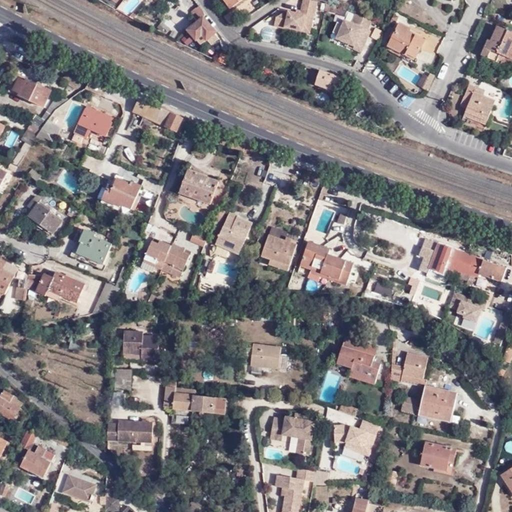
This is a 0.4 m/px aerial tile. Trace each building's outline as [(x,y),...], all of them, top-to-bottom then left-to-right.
[(311,28),(317,2),(310,0),(303,0),(301,10),(301,13),(297,12),(288,11),(277,17),(275,25),(286,28),(286,27),(303,31),(304,26),(311,28)] [(203,16),(202,10),(199,4),(194,8),(201,18),(203,16)] [(344,24),(339,35),(338,38),(347,43),(355,46),(353,49),(362,52),(371,31),(368,30),(372,20),(356,14),(352,23),(345,20),(344,24)] [(201,18),(188,28),(201,44),(207,39),(210,43),(217,37),(213,33),(216,31),(203,16),(201,18)] [(333,32),(339,35),(344,24),(338,22),(333,32)] [(415,62),(427,39),(411,31),(412,29),(401,23),(387,49),(406,59),(407,57),(415,62)] [(511,58),(511,33),(511,30),(511,29),(499,25),(492,43),(489,42),(486,49),(488,49),(484,57),(499,63),(501,55),(511,58)] [(340,78),(320,71),(315,85),(335,92),(336,89),(341,90),(342,84),(339,83),(340,78)] [(423,88),(428,91),(435,77),(430,74),(423,88)] [(20,96),(46,107),(54,91),(28,79),(27,81),(20,79),(14,91),(21,94),(20,96)] [(497,101),(485,97),(476,93),(477,88),(471,86),(466,98),(472,101),(468,110),(466,116),(488,125),(497,101)] [(476,93),(485,97),(487,93),(477,88),(476,93)] [(370,103),(373,99),(363,90),(358,95),(366,106),(368,104),(369,106),(371,105),(370,103)] [(37,115),(33,122),(34,123),(44,128),(53,116),(55,112),(71,100),(62,96),(44,119),(37,115)] [(497,118),(510,122),(511,115),(511,98),(504,96),(497,118)] [(183,117),(139,97),(133,111),(178,130),(183,117)] [(462,107),(468,110),(472,101),(466,98),(462,107)] [(89,140),(94,130),(108,137),(114,123),(86,110),(75,134),(89,140)] [(56,118),(53,116),(44,128),(43,129),(58,136),(63,128),(53,124),(56,118)] [(43,129),(44,128),(34,123),(30,131),(39,136),(43,129)] [(56,141),(58,136),(43,129),(39,136),(45,140),(47,137),(56,141)] [(31,147),(39,136),(30,131),(25,138),(29,141),(27,144),(31,147)] [(214,140),(222,144),(226,135),(222,133),(217,131),(214,140)] [(222,144),(243,153),(246,143),(226,135),(222,144)] [(251,156),(255,147),(246,143),(243,153),(251,156)] [(15,164),(20,166),(24,158),(31,147),(27,144),(15,164)] [(188,171),(181,193),(212,204),(219,182),(188,171)] [(142,185),(160,193),(163,185),(145,176),(144,179),(142,185)] [(132,209),(142,185),(132,181),(131,183),(118,178),(112,190),(108,188),(104,199),(112,203),(121,206),(121,204),(132,209)] [(60,220),(35,204),(37,200),(32,197),(25,207),(31,211),(27,218),(51,234),(60,220)] [(118,211),(121,206),(112,203),(110,208),(118,211)] [(82,211),(72,206),(70,211),(79,217),(82,211)] [(217,219),(220,220),(222,221),(227,208),(222,206),(217,219)] [(218,243),(233,250),(241,252),(254,221),(239,215),(240,213),(232,210),(218,243)] [(338,223),(346,225),(347,214),(341,212),(338,223)] [(217,219),(211,234),(214,235),(220,220),(217,219)] [(79,253),(103,265),(112,245),(96,237),(96,235),(86,230),(81,242),(83,243),(79,253)] [(191,241),(204,244),(205,238),(192,234),(191,241)] [(263,254),(273,258),(291,265),(299,245),(287,240),(271,234),(263,254)] [(288,236),(287,240),(299,245),(301,241),(288,236)] [(448,263),(462,268),(468,251),(428,237),(422,253),(427,255),(422,268),(431,272),(433,267),(445,271),(448,263)] [(356,261),(331,253),(324,251),(326,245),(311,240),(302,263),(314,268),(315,264),(324,267),(323,271),(332,274),(331,277),(349,283),(356,261)] [(155,267),(162,270),(172,246),(160,241),(158,244),(152,242),(141,268),(153,273),(155,267)] [(106,266),(103,265),(79,253),(83,243),(81,242),(74,257),(104,271),(106,266)] [(232,255),(233,250),(218,243),(216,248),(216,249),(232,255)] [(172,246),(162,270),(171,274),(172,271),(181,275),(190,255),(184,253),(186,250),(173,244),(172,246)] [(468,251),(462,268),(480,275),(481,271),(505,279),(509,266),(468,251)] [(291,265),(273,258),(271,263),(290,270),(291,265)] [(19,271),(0,260),(0,292),(6,296),(19,271)] [(217,262),(211,260),(208,269),(213,271),(217,262)] [(313,271),(331,277),(332,274),(323,271),(324,267),(315,264),(314,268),(313,271)] [(109,284),(121,289),(128,270),(124,267),(120,276),(114,274),(109,284)] [(29,279),(27,287),(46,296),(48,292),(60,298),(62,293),(79,301),(86,285),(57,272),(54,278),(45,274),(44,276),(29,279)] [(390,297),(393,286),(376,282),(374,293),(390,297)] [(107,306),(114,305),(121,289),(109,284),(108,284),(100,302),(102,304),(107,306)] [(17,297),(25,298),(27,288),(19,286),(17,297)] [(458,309),(451,306),(447,316),(455,318),(458,309)] [(484,306),(476,333),(496,339),(504,312),(484,306)] [(495,342),(502,344),(511,315),(505,313),(495,342)] [(125,334),(125,352),(143,352),(143,356),(143,362),(159,363),(160,338),(143,338),(143,334),(125,334)] [(375,358),(376,354),(367,351),(369,341),(346,335),(340,355),(355,359),(353,365),(350,373),(377,382),(383,361),(375,358)] [(367,351),(376,354),(379,344),(369,341),(367,351)] [(253,345),(251,366),(286,370),(287,355),(280,354),(280,347),(253,345)] [(404,367),(391,364),(390,379),(401,382),(402,380),(403,375),(423,380),(427,357),(407,353),(404,367)] [(338,361),(353,365),(355,359),(340,355),(338,361)] [(133,373),(118,371),(116,391),(131,393),(133,373)] [(427,381),(423,380),(403,375),(402,380),(426,385),(427,381)] [(458,392),(426,385),(421,406),(418,415),(450,422),(458,392)] [(175,409),(176,388),(168,387),(166,408),(175,409)] [(197,397),(197,391),(176,388),(175,409),(195,412),(197,397)] [(17,399),(5,392),(0,400),(0,414),(12,422),(23,404),(17,401),(17,399)] [(197,397),(195,412),(233,416),(234,406),(239,406),(239,400),(234,400),(234,404),(228,403),(228,400),(197,397)] [(402,410),(414,414),(416,405),(403,402),(402,410)] [(341,404),(339,412),(355,417),(357,410),(341,404)] [(271,433),(283,436),(299,439),(296,454),(308,456),(315,417),(295,414),(294,419),(285,417),(284,420),(274,418),(271,433)] [(108,422),(107,438),(152,440),(152,421),(119,419),(119,423),(108,422)] [(370,455),(379,425),(362,419),(360,429),(347,425),(334,426),(335,442),(346,442),(362,446),(360,452),(370,455)] [(0,462),(8,444),(0,440),(0,462)] [(422,465),(446,471),(448,460),(455,462),(458,448),(426,441),(422,465)] [(362,446),(346,442),(344,447),(360,452),(362,446)] [(28,451),(21,467),(31,471),(33,466),(46,473),(55,454),(38,446),(35,454),(28,451)] [(448,460),(446,471),(445,473),(454,475),(457,463),(455,462),(448,460)] [(33,466),(31,471),(44,478),(46,473),(33,466)] [(400,472),(389,469),(386,484),(396,487),(400,472)] [(511,469),(503,475),(511,488),(511,469)] [(298,511),(304,481),(314,482),(316,473),(299,470),(297,479),(278,475),(276,487),(283,488),(287,489),(286,496),(283,511),(298,511)] [(98,486),(62,472),(55,491),(72,498),(73,501),(80,504),(83,502),(91,505),(93,501),(94,500),(95,499),(95,497),(98,486)] [(316,473),(314,482),(326,484),(328,475),(316,473)] [(11,488),(5,485),(2,494),(7,496),(11,488)] [(108,498),(121,499),(121,490),(108,490),(108,498)] [(366,511),(369,503),(370,497),(356,493),(352,511),(366,511)] [(108,498),(107,511),(113,511),(120,511),(121,499),(108,498)] [(366,511),(382,511),(384,507),(369,503),(366,511)]
